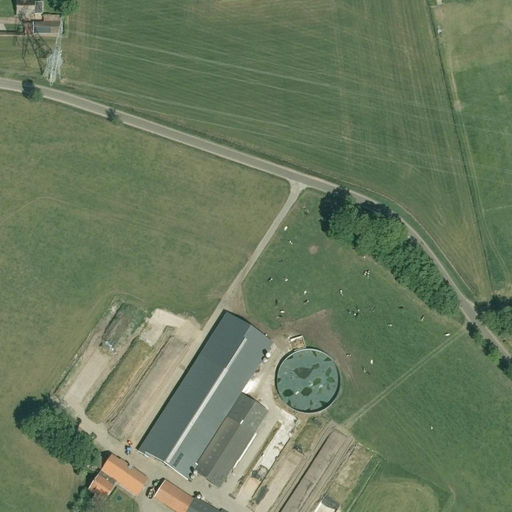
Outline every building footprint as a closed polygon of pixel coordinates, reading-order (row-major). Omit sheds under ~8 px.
[(18,0),(18,1),(17,1),(16,17),(34,17),(34,14),(42,14),(42,3),(34,3),(34,1),(29,1),(28,0),(18,0)] [(33,35),(32,24),(23,25),(23,36),(33,35)] [(61,24),(33,24),(33,34),(61,34),(61,24)] [(141,451),(139,454),(148,459),(149,457),(183,478),(187,480),(193,472),(214,485),(219,489),(268,412),(239,394),(254,370),(271,343),(227,316),(226,318),(201,356),(189,375),(141,451)] [(305,413),(312,413),(319,411),(326,408),(332,403),(336,397),(339,390),(340,383),(340,376),(337,368),(333,361),(327,355),(320,351),(312,349),(303,349),(295,351),(288,355),(282,361),(278,368),(276,375),(275,383),(277,390),(280,397),(284,404),(290,408),(297,412),(305,413)] [(89,380),(92,384),(105,373),(101,369),(89,380)] [(293,447),(286,458),(296,464),(303,453),(293,447)] [(137,497),(149,480),(120,461),(120,462),(112,456),(88,491),(104,502),(114,488),(112,486),(113,484),(110,482),(111,480),(137,497)] [(186,511),(194,500),(165,481),(153,498),(174,511),(186,511)] [(245,507),(250,495),(240,491),(235,503),(245,507)] [(194,500),(186,511),(225,511),(222,510),(220,511),(219,511),(195,498),(194,500)]
